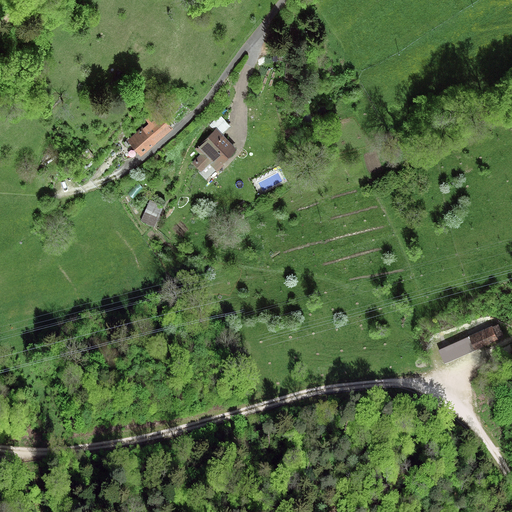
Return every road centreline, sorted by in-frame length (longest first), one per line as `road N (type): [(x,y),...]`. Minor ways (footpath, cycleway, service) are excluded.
road 1 (track): [(436,383),(313,389),(166,433),(25,451)]
road 2 (track): [(436,383),(511,479)]
